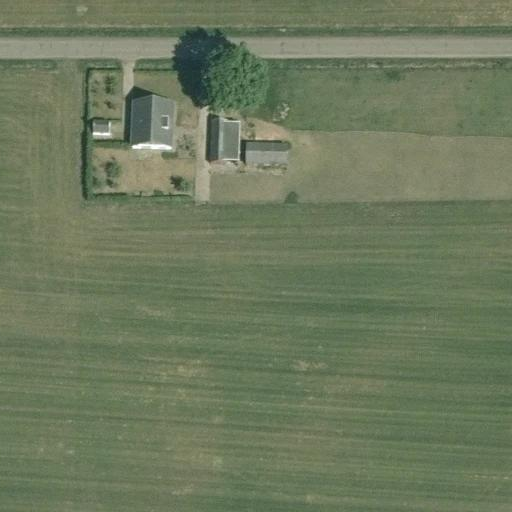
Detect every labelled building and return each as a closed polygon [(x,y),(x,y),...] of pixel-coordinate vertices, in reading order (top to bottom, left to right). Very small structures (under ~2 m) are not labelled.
[(151,150),(153,106),(134,105),(132,149),(151,150)] [(171,151),(172,107),(153,106),(151,150),(171,151)] [(109,137),(109,123),(93,123),(93,136),(109,137)] [(229,124),(211,123),(210,165),(228,166),(229,124)] [(286,169),(288,147),(247,145),(246,167),(286,169)]
